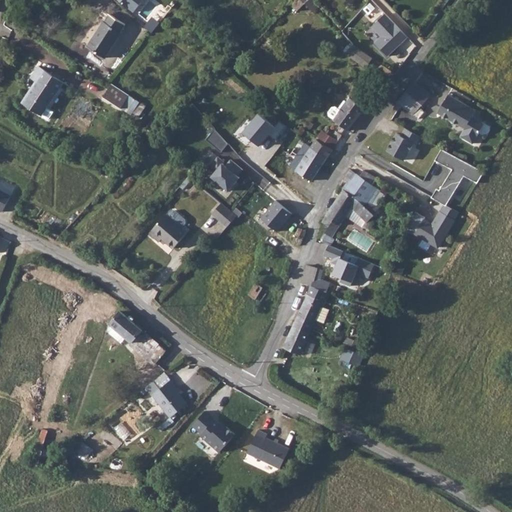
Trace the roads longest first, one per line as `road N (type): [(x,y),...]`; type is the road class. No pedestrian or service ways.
road 1 (unclassified): [(253,383),(286,322),(328,185),(461,0)]
road 2 (tertiary): [(0,224),(115,284),(253,383)]
road 3 (tertiary): [(253,383),(490,511)]
